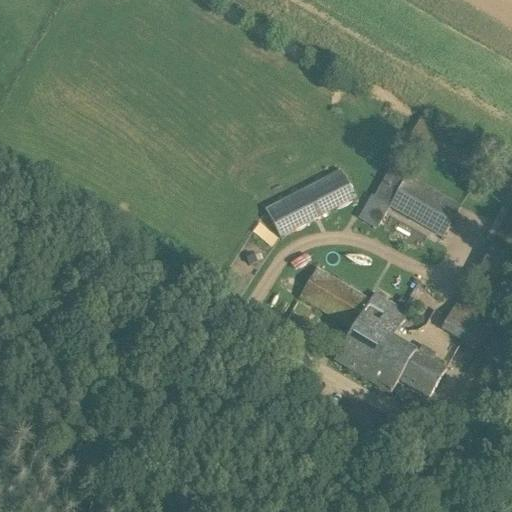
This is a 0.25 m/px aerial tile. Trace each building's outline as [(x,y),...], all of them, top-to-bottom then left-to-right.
[(422,119),(410,140),(479,179),(491,158),(422,119)] [(390,170),(373,199),(440,237),(457,207),(390,170)] [(355,199),(344,179),(270,218),(280,238),(355,199)] [(511,255),(511,215),(510,214),(494,246),(511,255)] [(511,283),(511,264),(490,252),(469,288),(500,305),(511,283)] [(408,317),(374,296),(370,303),(317,271),(300,300),(353,332),(334,362),(391,396),(399,382),(429,400),(446,373),(431,364),(436,357),(422,348),(417,356),(393,341),(408,317)] [(463,296),(442,330),(478,352),(498,317),(463,296)] [(490,359),(479,353),(467,376),(478,382),(490,359)]
